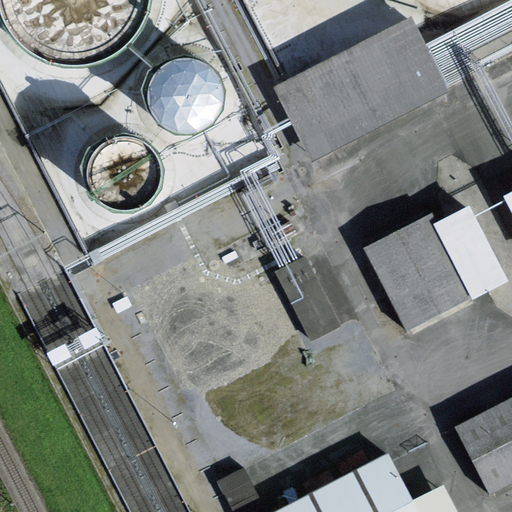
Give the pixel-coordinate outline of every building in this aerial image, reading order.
[(22,45),(39,58),(58,66),(79,68),(99,65),(118,58),(134,45),(147,29),(154,10),(155,0),(0,0),(1,7),(9,27),(22,45)] [(415,19),(278,87),(315,161),(452,93),(415,19)] [(161,121),(172,130),(185,134),(200,133),(213,127),(222,116),(228,103),(228,89),(223,75),(215,66),(205,60),(194,57),(181,57),(170,62),(161,69),(153,81),(151,95),(153,109),(161,121)] [(104,197),(115,205),(129,210),(143,209),(156,202),(166,192),(171,179),(171,165),(166,151),(159,142),(148,135),(137,132),(125,133),(113,137),(104,145),(97,157),(94,171),(96,185),(104,197)] [(437,212),(366,249),(410,332),(511,279),(511,277),(473,203),(441,220),(437,212)] [(307,254),(277,270),(314,341),(344,325),(307,254)] [(511,398),(458,426),(494,495),(511,486),(511,398)] [(391,453),(276,511),(462,511),(447,482),(415,499),(391,453)] [(219,475),(237,511),(240,511),(264,500),(245,462),(219,475)]
